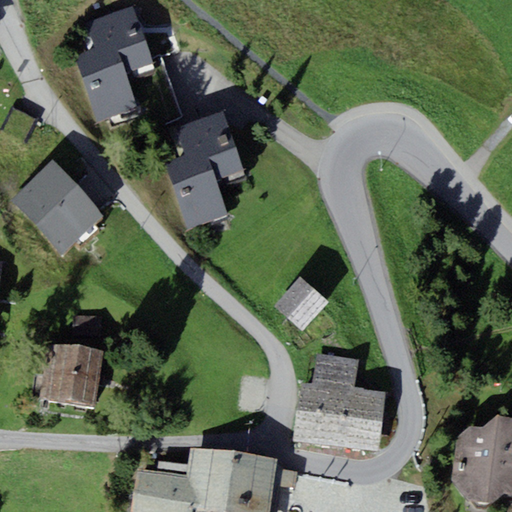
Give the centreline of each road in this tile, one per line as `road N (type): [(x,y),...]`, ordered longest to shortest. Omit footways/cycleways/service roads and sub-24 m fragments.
road 1 (residential): [(276,447),(361,470),(402,452),(410,434),(411,403),(341,171),(353,140),(372,132),(407,143),(511,255)]
road 2 (residential): [(276,447),(278,355),(187,266),(38,92),(0,5)]
road 3 (residential): [(0,435),(276,447)]
